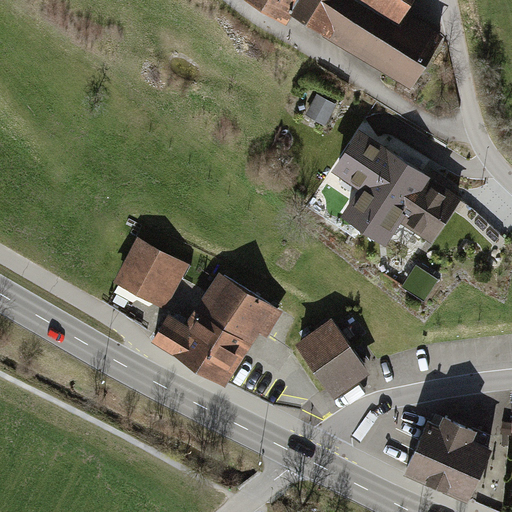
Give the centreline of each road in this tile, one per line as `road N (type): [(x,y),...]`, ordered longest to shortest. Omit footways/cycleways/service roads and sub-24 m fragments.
road 1 (secondary): [(305,457),(0,294)]
road 2 (track): [(233,0),(434,124),(475,129)]
road 3 (residential): [(511,379),(370,404),(305,457)]
road 4 (residential): [(511,181),(475,129),(448,0)]
road 5 (secondary): [(416,511),(305,457)]
